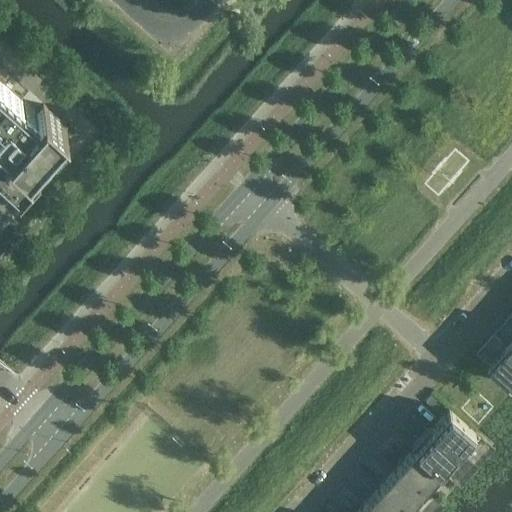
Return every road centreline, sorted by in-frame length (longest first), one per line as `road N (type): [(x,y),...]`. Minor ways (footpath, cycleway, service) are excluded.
road 1 (tertiary): [(61,436),(263,210)]
road 2 (tertiary): [(242,192),(40,418)]
road 3 (tertiary): [(263,210),(450,0)]
road 4 (tertiary): [(415,0),(242,192)]
road 5 (unclassified): [(441,362),(263,210)]
road 6 (residential): [(307,511),(441,362)]
